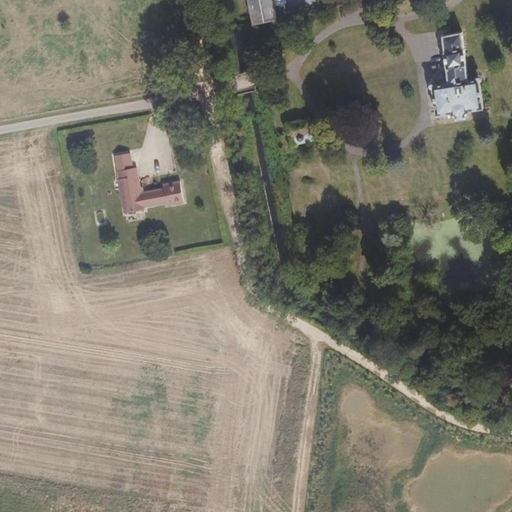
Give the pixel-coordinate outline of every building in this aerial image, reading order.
[(243,0),(251,36),(274,30),(267,0),(243,0)] [(315,14),(312,0),(292,0),(284,2),(288,19),(315,14)] [(458,118),(482,113),(477,85),(466,86),(457,38),(436,43),(445,92),(430,94),(435,123),(445,121),(449,124),(455,124),(458,121),(458,118)] [(310,140),(308,129),(288,133),(292,150),(310,147),(309,141),(310,140)] [(108,164),(111,179),(127,176),(124,161),(108,164)] [(174,190),(157,193),(157,197),(135,201),(130,175),(127,176),(111,179),(112,187),(117,187),(119,198),(114,199),(118,221),(138,218),(137,215),(160,211),(160,214),(178,211),(174,190)]
